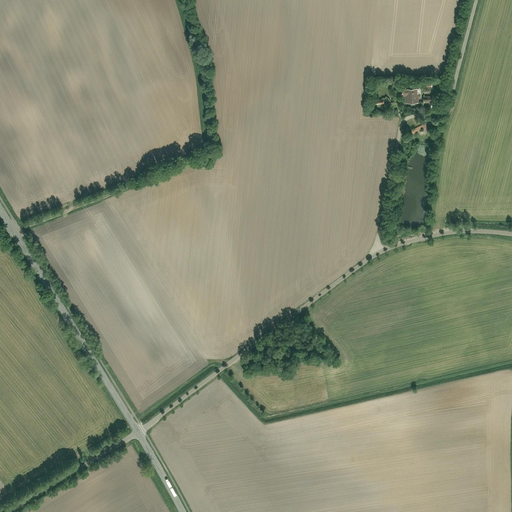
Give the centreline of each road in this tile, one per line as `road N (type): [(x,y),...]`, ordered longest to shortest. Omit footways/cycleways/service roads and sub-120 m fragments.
road 1 (residential): [(379,255),(137,433)]
road 2 (residential): [(379,255),(401,127),(452,91),(475,0)]
road 3 (tertiary): [(137,433),(17,239)]
road 4 (residential): [(137,433),(11,511)]
road 5 (residential): [(511,237),(422,237),(379,255)]
